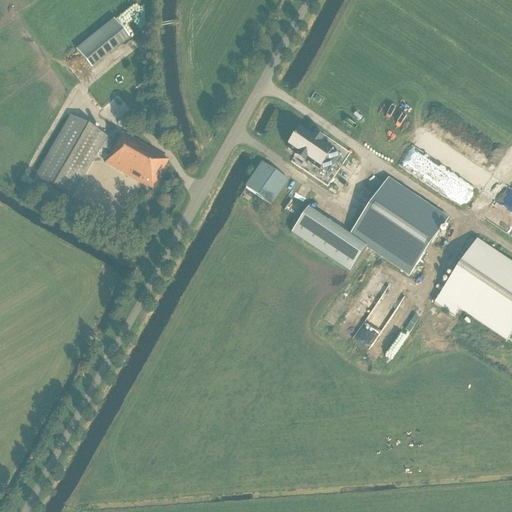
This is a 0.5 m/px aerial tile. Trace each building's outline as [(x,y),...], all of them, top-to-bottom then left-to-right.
[(76,50),(91,69),(129,39),(114,20),(76,50)] [(70,117),(35,179),(71,200),(101,148),(111,154),(105,165),(143,187),(143,185),(152,190),(168,162),(160,158),(161,156),(123,135),(119,142),(118,142),(117,144),(70,117)] [(149,123),(155,139),(163,137),(157,120),(149,123)] [(314,136),(302,128),(292,143),(302,150),(301,151),(312,158),(313,157),(324,164),(334,149),(325,143),(326,142),(315,135),(314,136)] [(288,182),(263,165),(247,190),(272,207),(288,182)] [(446,223),(362,168),(327,222),(366,249),(349,274),(393,303),(446,223)] [(328,188),(338,194),(347,180),(336,174),(328,188)] [(327,222),(308,210),(291,235),(349,274),(366,249),(327,222)] [(511,334),(511,266),(476,242),(434,304),(454,318),(459,310),(507,342),(511,334)] [(401,295),(372,351),(395,362),(404,345),(396,341),(416,302),(401,295)]
